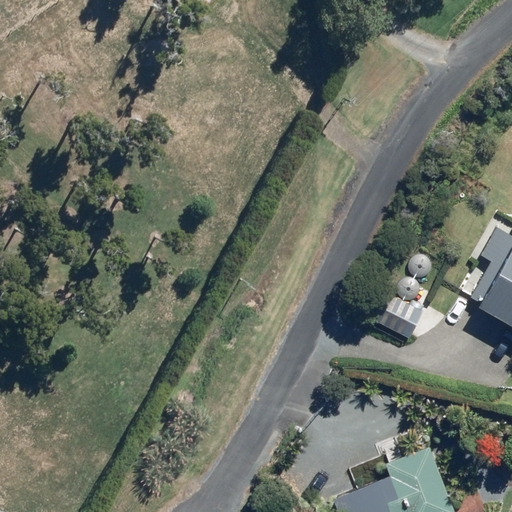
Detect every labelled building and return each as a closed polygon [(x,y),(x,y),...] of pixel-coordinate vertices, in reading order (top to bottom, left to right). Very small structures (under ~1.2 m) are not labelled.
[(181,0),(197,15),(211,0),(181,0)] [(446,183),(458,191),(466,179),(453,172),(446,183)] [(511,230),(507,227),(505,231),(491,223),(475,251),(485,257),(464,292),(468,294),(466,297),(511,322),(511,230)] [(415,302),(433,265),(411,254),(393,291),(415,302)] [(369,318),(408,337),(422,310),(383,290),(369,318)] [(446,511),(449,511),(422,442),(377,459),(382,471),(324,493),(331,511),(446,511)]
